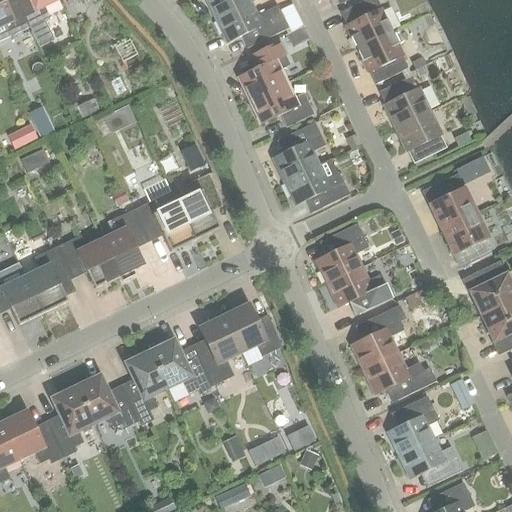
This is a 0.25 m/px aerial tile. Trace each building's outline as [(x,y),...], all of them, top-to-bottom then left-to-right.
[(0,0),(0,42),(8,39),(28,29),(15,2),(4,7),(0,0)] [(19,0),(15,2),(28,29),(48,19),(43,8),(58,1),(57,0),(19,0)] [(203,0),(214,22),(250,4),(248,0),(203,0)] [(355,51),(391,34),(380,11),(378,11),(373,0),(369,0),(339,15),(340,15),(351,10),(356,19),(355,23),(344,28),(355,51)] [(250,4),(214,22),(226,45),(241,38),(256,30),(262,43),(288,30),(277,7),(257,17),(250,4)] [(374,86),(374,87),(407,71),(401,58),(403,57),(391,34),(355,51),(367,75),(377,70),(381,71),(386,80),(374,86)] [(249,103),(286,85),(279,72),(289,67),(278,44),(251,58),(257,70),(238,79),(249,103)] [(420,60),(411,65),(415,72),(424,67),(420,60)] [(424,67),(415,72),(419,80),(428,76),(424,67)] [(394,131),(430,113),(419,90),(417,91),(411,78),(378,94),(378,95),(384,92),(390,104),(382,107),(394,131)] [(293,100),(286,85),(249,103),(260,126),(279,117),(285,130),(313,116),(303,95),(293,100)] [(94,100),(76,109),(81,120),(99,112),(94,100)] [(127,108),(103,120),(111,137),(135,124),(127,108)] [(41,109),(28,116),(40,141),(54,134),(41,109)] [(412,165),(413,166),(446,150),(440,137),(441,137),(430,113),(394,131),(405,154),(412,151),(418,163),(412,165)] [(282,156),(271,161),(283,184),(318,167),(312,154),(325,148),(314,125),(287,138),(293,150),(282,156)] [(30,127),(19,133),(25,146),(37,141),(30,127)] [(356,136),(345,141),(350,153),(361,148),(356,136)] [(41,152),(18,162),(24,175),(47,165),(41,152)] [(318,167),(283,184),(294,208),(305,202),(316,197),(322,210),(348,197),(337,174),(336,175),(329,162),(318,167)] [(191,198),(176,205),(194,242),(219,231),(208,209),(219,204),(208,176),(186,187),(191,198)] [(476,215),(464,190),(463,190),(456,176),(431,189),(437,202),(427,207),(440,232),(476,215)] [(152,200),(173,191),(169,180),(147,188),(152,200)] [(122,191),(111,196),(117,209),(128,203),(122,191)] [(156,201),(135,211),(148,238),(159,233),(169,254),(194,242),(176,205),(171,194),(156,201)] [(142,267),(132,246),(143,241),(130,214),(110,223),(115,234),(100,242),(118,279),(142,267)] [(468,266),(491,255),(484,242),(488,240),(476,215),(440,232),(452,257),(462,253),(468,266)] [(314,263),(319,273),(325,286),(361,269),(355,256),(368,250),(356,226),(318,244),(325,258),(314,263)] [(398,231),(389,236),(395,248),(404,244),(398,231)] [(118,279),(100,242),(85,249),(80,238),(59,248),(72,275),(83,270),(93,291),(118,279)] [(39,271),(24,278),(42,316),(66,304),(56,282),(67,277),(54,250),(34,260),(39,271)] [(468,294),(480,318),(511,302),(511,278),(510,274),(505,276),(499,263),(473,276),(479,289),(468,294)] [(2,272),(0,273),(0,309),(7,306),(17,327),(42,316),(24,278),(17,265),(2,272)] [(361,269),(325,286),(337,310),(347,305),(354,318),(390,301),(379,277),(368,282),(361,269)] [(416,294),(404,300),(408,309),(420,303),(416,294)] [(509,352),(511,350),(511,302),(480,318),(492,344),(503,339),(509,352)] [(261,359),(281,349),(269,322),(257,327),(247,306),(222,318),(240,355),(255,348),(261,359)] [(360,342),(349,347),(361,372),(397,355),(390,339),(403,332),(399,324),(405,321),(398,307),(373,319),(379,333),(360,342)] [(240,355),(222,318),(221,318),(219,314),(206,320),(208,325),(198,330),(208,351),(197,356),(213,387),(233,378),(225,362),(240,355)] [(181,383),(188,396),(197,392),(199,396),(210,391),(194,358),(183,363),(173,341),(163,346),(160,342),(148,348),(150,353),(148,353),(166,391),(181,383)] [(134,386),(123,392),(141,427),(153,422),(148,413),(156,409),(151,398),(166,391),(148,353),(124,365),(134,386)] [(397,355),(361,372),(373,397),(384,392),(403,382),(410,396),(435,384),(428,370),(422,373),(418,364),(405,371),(397,355)] [(74,389),(93,426),(108,419),(113,430),(122,425),(124,430),(135,425),(120,393),(109,398),(99,377),(74,389)] [(456,383),(464,408),(476,404),(467,379),(456,383)] [(49,427),(65,459),(75,453),(73,449),(82,445),(77,434),(93,426),(74,389),(50,401),(60,422),(49,427)] [(397,429),(386,435),(397,458),(433,441),(427,427),(438,422),(426,398),(405,408),(412,422),(397,429)] [(208,402),(205,410),(208,416),(219,411),(213,399),(208,402)] [(1,424),(19,462),(34,455),(39,465),(48,461),(50,466),(61,460),(46,429),(35,434),(25,413),(1,424)] [(0,424),(0,484),(9,480),(4,469),(19,462),(1,424),(0,424)] [(433,441),(397,458),(409,481),(419,476),(434,469),(441,483),(462,472),(451,449),(440,454),(433,441)] [(489,442),(478,447),(486,463),(497,458),(489,442)] [(266,462),(259,448),(248,453),(255,468),(266,462)] [(305,452),(300,464),(312,469),(317,457),(305,452)] [(279,467),(263,475),(269,488),(286,479),(279,467)] [(439,511),(465,511),(474,508),(462,485),(441,495),(448,508),(439,511)] [(244,486),(213,500),(218,511),(222,511),(250,498),(244,486)] [(168,500),(143,511),(171,511),(174,511),(168,500)]
